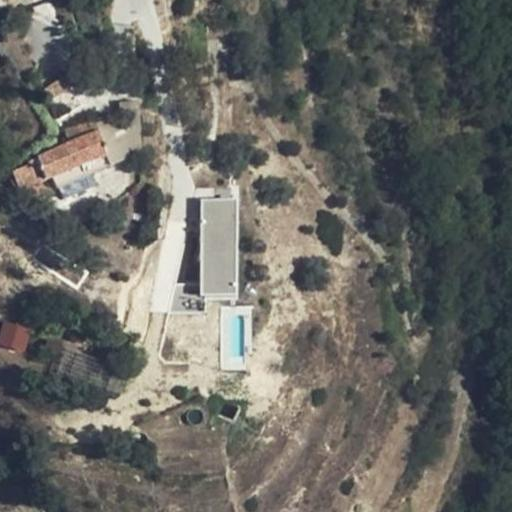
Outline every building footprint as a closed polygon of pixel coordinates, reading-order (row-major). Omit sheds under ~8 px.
[(44,88),(50,99),(72,87),(65,76),(44,88)] [(23,165),(25,169),(31,186),(48,179),(103,158),(90,124),(61,135),(66,148),(23,165)] [(103,158),(48,179),(52,190),(108,168),(103,158)] [(31,186),(25,169),(9,175),(16,192),(31,186)] [(239,296),(237,198),(199,199),(202,297),(239,296)]
